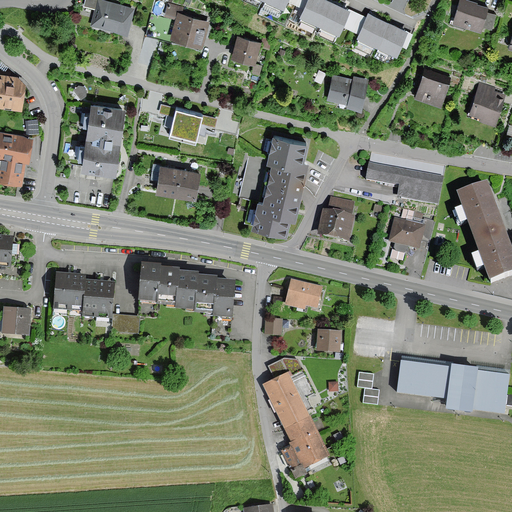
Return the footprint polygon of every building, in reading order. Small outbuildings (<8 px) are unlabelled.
[(86,0),(86,6),(97,8),(93,27),(125,34),(131,7),(104,0),(86,0)] [(281,9),(285,0),(265,0),(264,2),(281,9)] [(328,1),(326,0),(308,0),(300,18),(316,26),(328,1)] [(472,1),(467,0),(459,0),(453,20),(481,29),(483,25),(492,28),(496,14),(487,11),(488,8),(471,2),(472,1)] [(336,35),(348,10),(331,2),(320,27),(336,35)] [(149,25),(152,9),(138,6),(134,22),(149,25)] [(211,20),(180,13),(173,39),(204,47),(211,20)] [(385,22),(369,14),(358,39),(374,47),(385,22)] [(395,52),(405,31),(389,23),(377,48),(388,53),(395,52)] [(259,42),(239,36),(234,54),(254,60),(259,42)] [(449,77),(426,69),(417,95),(440,103),(449,77)] [(22,77),(0,74),(0,102),(27,107),(30,83),(22,77)] [(354,81),(333,76),(329,97),(349,101),(348,105),(361,107),(367,80),(354,77),(354,81)] [(487,85),(481,83),(472,110),(484,114),(483,117),(494,121),(503,95),(492,91),(491,94),(485,92),(487,85)] [(78,85),(75,88),(81,97),(85,94),(86,91),(82,86),(78,85)] [(122,109),(93,105),(92,113),(85,111),(83,123),(91,124),(89,132),(93,133),(92,139),(89,138),(87,146),(80,145),(78,157),(86,158),(85,165),(113,170),(117,142),(111,141),(112,136),(118,136),(122,109)] [(182,138),(189,110),(176,107),(169,134),(182,138)] [(189,110),(182,138),(196,141),(203,113),(189,110)] [(410,116),(396,112),(392,126),(405,131),(410,116)] [(39,120),(30,121),(32,134),(41,133),(39,120)] [(502,130),(487,125),(483,139),(497,144),(502,130)] [(511,149),(511,133),(505,131),(500,145),(511,149)] [(0,153),(3,154),(0,169),(0,176),(19,180),(23,154),(26,154),(29,138),(0,133),(0,153)] [(272,182),(301,189),(306,164),(302,163),(306,143),(274,135),(273,139),(266,138),(264,149),(270,151),(268,160),(273,161),(271,169),(274,170),(272,182)] [(444,177),(369,164),(366,180),(403,186),(401,198),(439,205),(444,177)] [(176,192),(180,170),(153,165),(151,177),(159,178),(157,188),(169,190),(169,191),(176,192)] [(180,170),(176,192),(184,194),(184,193),(196,195),(199,173),(180,170)] [(301,189),(272,182),(269,194),(266,193),(264,202),(259,201),(257,209),(250,208),(247,220),(254,221),(253,225),(286,232),(290,212),(295,213),(301,189)] [(511,256),(486,185),(458,195),(491,283),(511,275),(511,256)] [(330,213),(328,213),(323,235),(344,240),(352,204),(333,200),(330,213)] [(410,225),(396,222),(392,240),(397,242),(395,248),(396,251),(404,253),(406,251),(408,244),(417,247),(423,225),(410,222),(410,225)] [(11,238),(0,237),(0,277),(8,278),(9,263),(18,264),(18,260),(24,261),(24,251),(19,251),(20,242),(11,241),(11,238)] [(24,264),(18,264),(9,263),(8,278),(23,279),(24,264)] [(185,310),(189,273),(181,272),(181,270),(165,268),(165,266),(144,264),(140,300),(158,301),(158,305),(176,307),(176,309),(185,310)] [(189,273),(185,310),(195,311),(194,314),(213,316),(213,318),(234,320),(237,286),(217,284),(218,280),(199,278),(200,274),(189,273)] [(70,307),(72,277),(58,275),(56,305),(70,307)] [(83,308),(85,283),(86,278),(72,277),(70,307),(83,308)] [(321,288),(292,281),(286,303),(297,306),(299,301),(305,302),(305,303),(317,306),(321,288)] [(85,283),(83,308),(83,313),(96,314),(99,284),(85,283)] [(99,284),(96,314),(110,315),(113,285),(99,284)] [(30,311),(5,309),(3,329),(28,331),(30,311)] [(140,318),(113,316),(111,332),(139,334),(140,318)] [(274,319),(266,319),(266,334),(273,334),(274,319)] [(332,333),(320,332),(319,349),(338,350),(339,333),(335,333),(335,330),(332,330),(332,333)] [(287,428),(310,415),(302,400),(315,393),(296,357),(283,363),(289,374),(265,387),(287,428)] [(454,367),(401,361),(397,392),(449,399),(448,403),(471,406),(470,409),(505,413),(510,375),(475,370),(475,373),(453,371),(454,367)] [(374,374),(359,372),(357,387),(365,388),(363,403),(378,405),(379,390),(372,389),(374,374)] [(310,415),(287,428),(294,442),(281,449),(295,476),(332,457),(310,415)]
